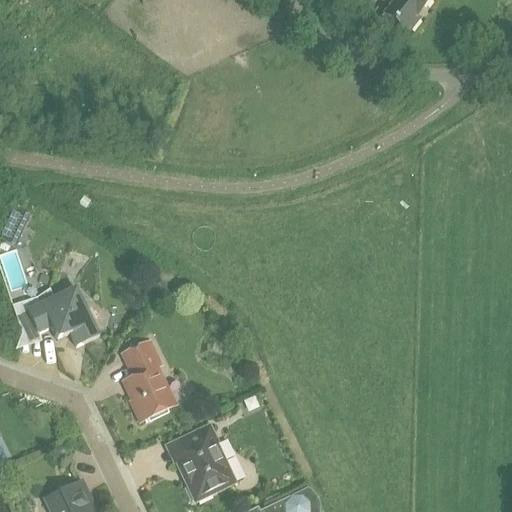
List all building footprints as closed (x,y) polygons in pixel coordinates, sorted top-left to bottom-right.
[(378,0),(390,9),(379,22),(400,38),(405,31),(408,33),(419,19),(416,17),(428,0),(378,0)] [(163,283),(152,288),(157,301),(169,295),(163,283)] [(37,299),(22,304),(26,313),(37,336),(50,330),(57,343),(69,337),(76,350),(99,339),(75,290),(54,300),(49,290),(37,299)] [(166,393),(167,391),(163,382),(160,381),(155,370),(161,367),(150,344),(123,356),(134,379),(124,384),(133,402),(130,404),(139,424),(165,412),(158,397),(166,393)] [(217,444),(209,428),(166,449),(174,464),(175,464),(195,504),(234,485),(215,445),(217,444)] [(64,447),(54,451),(57,457),(62,458),(68,456),(64,447)] [(94,511),(80,483),(44,500),(49,511),(94,511)] [(290,499),(290,498),(259,511),(258,511),(257,509),(250,511),(307,511),(307,504),(300,498),(290,499)]
